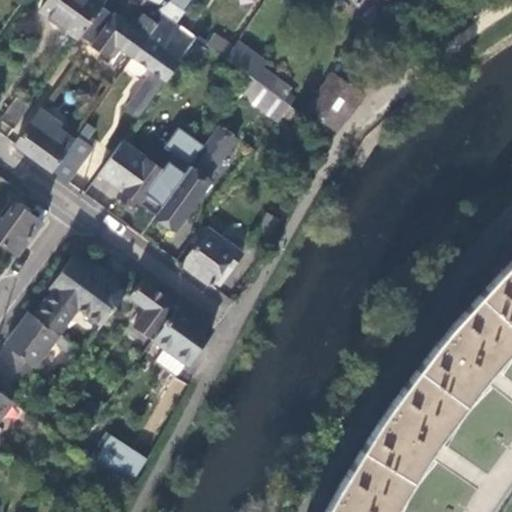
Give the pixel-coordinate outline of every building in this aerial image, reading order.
[(81,31),(102,3),(97,0),(45,0),(39,10),(77,37),(81,31)] [(148,0),(150,1),(164,12),(176,20),(189,0),(148,0)] [(353,40),(394,0),(327,0),(315,14),(322,21),(341,0),(352,0),(356,3),(350,11),(351,18),(341,32),(353,40)] [(164,12),(150,1),(133,25),(102,3),(81,31),(94,40),(92,42),(107,53),(115,42),(134,55),(164,12)] [(149,73),(126,105),(139,115),(175,63),(182,55),(176,51),(174,54),(163,46),(180,23),(176,20),(164,12),(134,55),(155,70),(151,75),(149,73)] [(220,57),(229,42),(215,33),(205,47),(220,57)] [(238,41),(226,59),(253,80),(275,95),(289,75),(238,41)] [(308,109),(336,128),(361,94),(362,91),(332,71),(308,109)] [(0,113),(0,117),(13,127),(29,104),(15,94),(0,113)] [(39,110),(16,142),(53,169),(76,137),(73,136),(58,125),(58,126),(52,122),(54,120),(39,110)] [(76,137),(53,169),(71,181),(94,148),(86,143),(96,129),(87,123),(76,137)] [(220,123),(205,144),(156,212),(155,213),(175,227),(211,178),(214,169),(239,136),(220,123)] [(122,139),(99,170),(156,212),(205,144),(204,144),(179,125),(165,144),(164,146),(173,152),(162,167),(122,139)] [(0,243),(16,255),(41,223),(14,204),(1,220),(0,219),(0,243)] [(253,235),(265,241),(277,216),(265,211),(253,235)] [(207,228),(182,262),(212,283),(216,278),(220,281),(231,266),(241,252),(207,228)] [(511,254),(508,258),(484,284),(452,318),(421,358),(391,398),(364,440),(338,484),(323,511),(398,511),(409,493),(420,475),(432,458),(444,442),(458,420),(474,399),(489,384),(500,370),(511,354),(511,353),(511,254)] [(83,351),(125,293),(117,288),(90,268),(72,255),(48,288),(52,290),(34,316),(59,334),(73,344),(83,351)] [(90,268),(117,288),(121,282),(95,263),(90,268)] [(178,305),(142,279),(129,297),(130,298),(146,309),(141,317),(134,327),(153,340),(178,305)] [(146,309),(130,298),(124,305),(141,317),(146,309)] [(193,316),(178,305),(153,340),(165,349),(186,364),(187,365),(189,366),(205,341),(210,334),(191,320),(193,316)] [(28,312),(4,345),(26,362),(34,367),(54,340),(59,334),(34,316),(28,312)] [(68,350),(73,344),(59,334),(54,340),(68,350)] [(74,363),(83,351),(73,344),(68,350),(64,356),(74,363)] [(4,345),(0,349),(0,392),(3,394),(26,362),(4,345)] [(177,376),(186,364),(165,349),(157,361),(177,376)] [(0,392),(0,416),(11,401),(3,394),(0,392)] [(74,448),(85,434),(57,413),(58,412),(46,403),(34,419),(74,448)] [(102,431),(86,457),(106,469),(122,443),(102,431)] [(122,443),(106,469),(129,483),(145,457),(122,443)] [(101,478),(122,493),(126,487),(106,471),(101,478)] [(109,501),(115,506),(119,501),(113,496),(109,501)] [(92,511),(110,511),(99,503),(92,511)]
